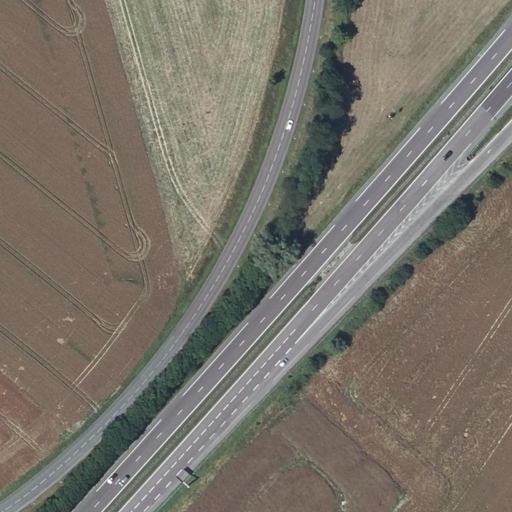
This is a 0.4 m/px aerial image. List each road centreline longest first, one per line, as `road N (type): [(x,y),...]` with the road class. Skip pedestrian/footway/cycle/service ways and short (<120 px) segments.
road 1 (motorway): [(511,35),(90,511)]
road 2 (tertiary): [(0,510),(124,399),(215,282),(261,196),(288,120),(313,0)]
road 3 (motorway): [(282,344),(511,81)]
road 4 (motorway): [(282,344),(310,328),(511,123)]
road 5 (motorway): [(131,511),(282,344)]
